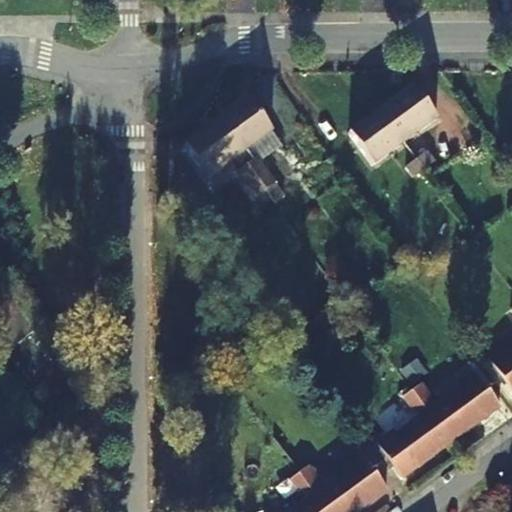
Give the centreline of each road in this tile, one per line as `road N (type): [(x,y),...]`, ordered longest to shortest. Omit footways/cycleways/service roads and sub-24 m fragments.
road 1 (residential): [(134,511),(125,70)]
road 2 (residential): [(125,70),(162,69),(246,40),(511,39)]
road 3 (residential): [(125,70),(108,95),(78,114),(0,145)]
road 4 (residential): [(0,52),(125,70)]
